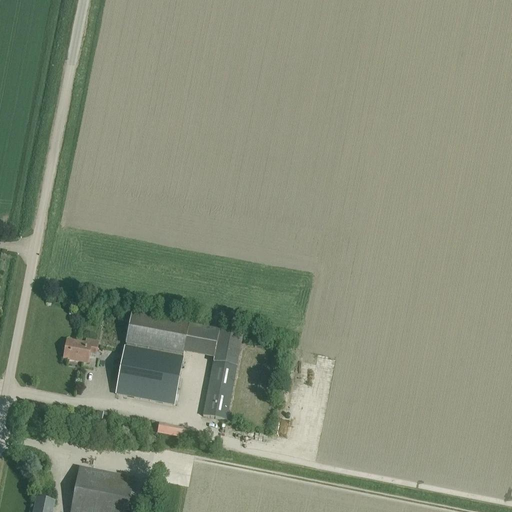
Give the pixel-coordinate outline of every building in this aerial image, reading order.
[(126,343),(183,354),(189,327),(131,316),(126,343)] [(219,333),(213,364),(237,368),(242,337),(219,333)] [(96,356),(98,342),(86,340),(85,344),(67,341),(64,359),(88,364),(90,355),(96,356)] [(183,354),(126,343),(116,395),(174,406),(183,354)] [(237,368),(213,364),(203,417),(226,422),(237,368)] [(107,427),(109,415),(97,412),(95,425),(107,427)] [(168,427),(159,425),(157,433),(166,435),(168,427)] [(127,511),(133,479),(79,469),(70,511),(127,511)] [(52,511),(54,503),(36,500),(33,511),(52,511)]
